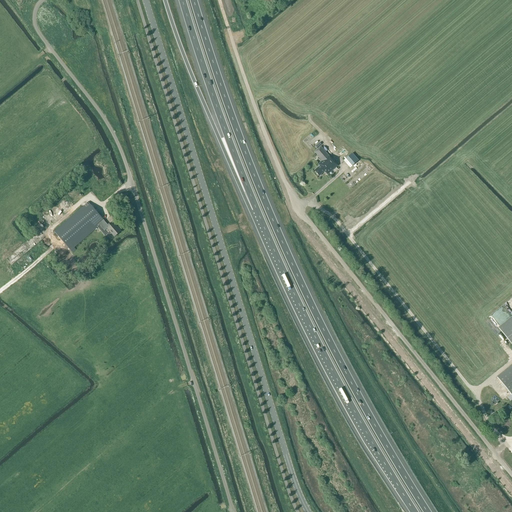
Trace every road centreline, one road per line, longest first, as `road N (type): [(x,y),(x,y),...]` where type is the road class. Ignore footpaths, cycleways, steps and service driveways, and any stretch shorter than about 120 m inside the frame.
road 1 (motorway): [(425,511),(294,268),(192,0)]
road 2 (unclassified): [(233,511),(125,164),(100,112),(35,26),(42,0)]
road 3 (tertiary): [(306,511),(144,0)]
road 4 (unclassified): [(511,474),(291,193)]
road 5 (motorway): [(258,216),(346,399),(414,511)]
road 6 (motorway): [(165,0),(258,216)]
road 7 (motorway): [(181,0),(258,216)]
